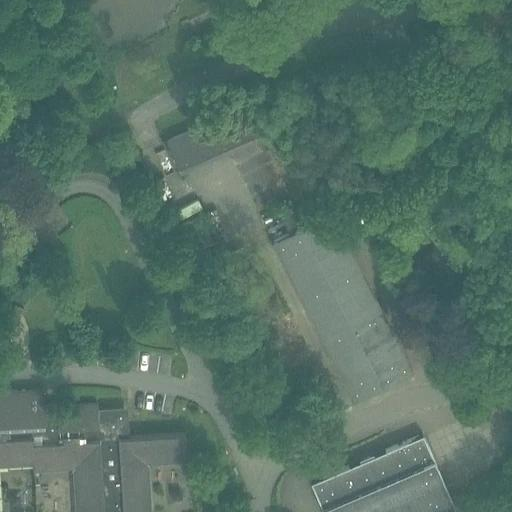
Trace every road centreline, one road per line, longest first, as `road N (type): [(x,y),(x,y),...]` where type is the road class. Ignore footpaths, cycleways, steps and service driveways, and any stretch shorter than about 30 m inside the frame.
road 1 (unclassified): [(206,390),(123,212),(106,192),(61,194),(0,251)]
road 2 (unclassified): [(265,478),(389,411),(439,401),(455,381),(483,367),(511,379)]
road 3 (unclassified): [(135,115),(370,14)]
road 4 (unclassified): [(511,194),(370,14)]
road 5 (residential): [(206,390),(116,375),(0,378)]
